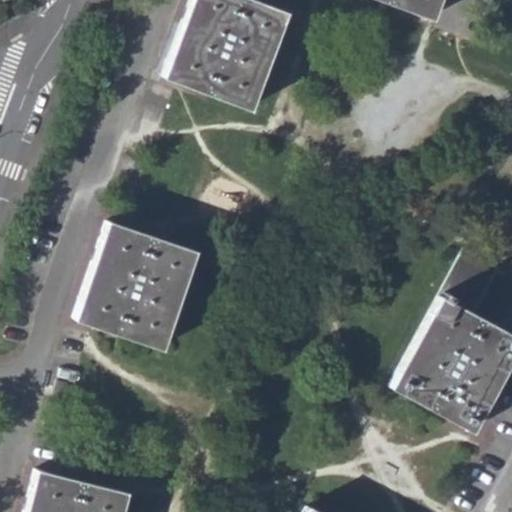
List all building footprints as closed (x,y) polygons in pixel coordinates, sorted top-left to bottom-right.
[(187,0),(160,75),(245,107),(281,11),(250,0),(187,0)] [(378,0),(427,18),(433,0),(378,0)] [(156,347),(188,250),(103,221),(70,318),(156,347)] [(385,386),(466,429),(511,344),(511,337),(470,314),(493,272),(501,276),(503,271),(459,249),(385,386)] [(20,511),(114,511),(120,492),(32,471),(20,511)]
